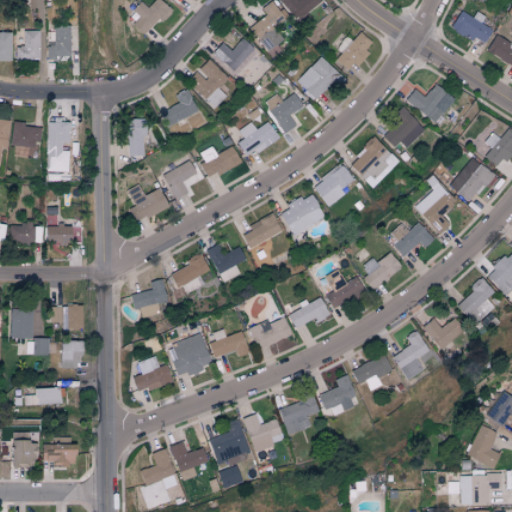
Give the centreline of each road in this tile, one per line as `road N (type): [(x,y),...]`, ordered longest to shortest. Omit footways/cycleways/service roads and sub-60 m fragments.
road 1 (residential): [(108,439),(321,358),(449,272),(511,206)]
road 2 (residential): [(103,277),(285,178),(339,137),(396,75),(433,0)]
road 3 (residential): [(109,511),(102,96)]
road 4 (residential): [(511,102),(360,0)]
road 5 (residential): [(102,96),(150,82),(231,0)]
